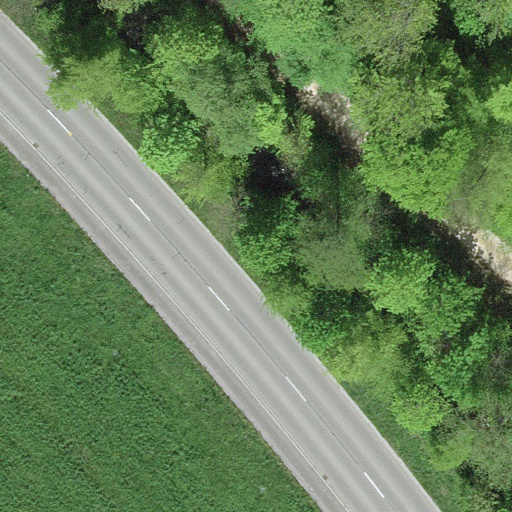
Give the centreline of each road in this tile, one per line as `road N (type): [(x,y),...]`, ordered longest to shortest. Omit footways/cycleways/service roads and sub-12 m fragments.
road 1 (secondary): [(0,64),(120,187),(390,511)]
road 2 (track): [(511,257),(254,0)]
